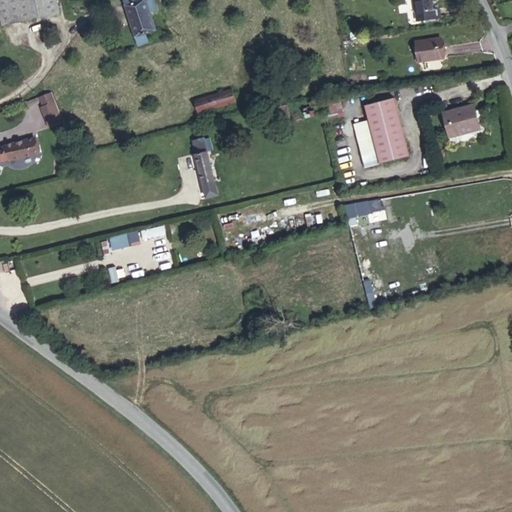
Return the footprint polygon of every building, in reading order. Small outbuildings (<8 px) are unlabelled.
[(42,0),(0,0),(0,15),(1,24),(45,17),(42,0)] [(58,15),(56,0),(42,0),(45,17),(58,15)] [(139,0),(119,0),(129,36),(138,34),(136,24),(145,21),(139,0)] [(413,0),(415,16),(436,15),(435,5),(430,6),(429,0),(413,0)] [(442,37),(415,40),(418,59),(444,56),(442,37)] [(232,89),(195,101),(198,113),(236,101),(232,89)] [(51,93),(25,103),(27,108),(41,102),(43,106),(55,101),(51,93)] [(342,122),(336,94),(320,98),(326,125),(342,122)] [(406,157),(394,97),(363,103),(366,118),(376,163),(406,157)] [(55,101),(43,106),(41,107),(43,115),(58,109),(55,101)] [(283,105),(256,109),(258,123),(285,119),(283,105)] [(319,107),(301,110),(302,119),(320,116),(319,107)] [(480,133),(475,108),(443,115),(448,140),(480,133)] [(58,109),(43,115),(46,121),(49,128),(63,122),(58,109)] [(376,163),(366,118),(351,121),(361,166),(376,163)] [(480,133),(448,140),(450,147),(482,140),(480,133)] [(6,146),(0,147),(0,161),(9,159),(10,160),(38,153),(34,138),(6,145),(6,146)] [(204,138),(193,141),(207,198),(218,195),(208,151),(205,141),(204,138)] [(211,139),(205,141),(208,151),(213,149),(211,139)] [(405,227),(431,222),(428,207),(402,213),(405,227)] [(143,232),(144,241),(167,237),(165,228),(143,232)] [(131,242),(140,240),(138,231),(111,237),(114,249),(131,245),(131,242)] [(406,241),(407,257),(422,257),(422,240),(406,241)]
